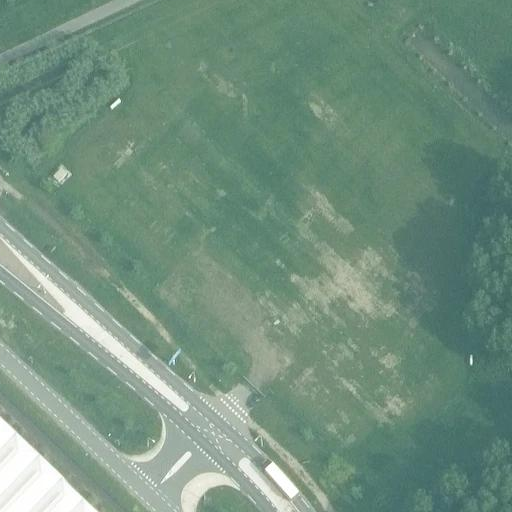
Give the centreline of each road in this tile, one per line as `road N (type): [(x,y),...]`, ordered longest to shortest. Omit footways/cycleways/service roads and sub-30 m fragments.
road 1 (unknown): [(331,511),(70,240),(0,183)]
road 2 (secondary): [(219,422),(0,227)]
road 3 (secondary): [(0,275),(200,442)]
road 4 (unclassified): [(0,353),(148,495)]
road 5 (secondary): [(306,511),(219,422)]
